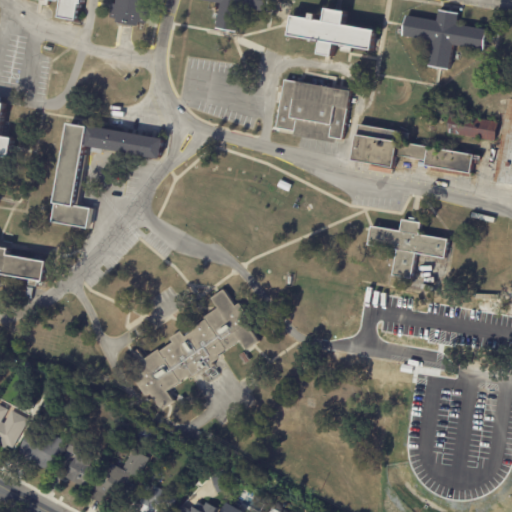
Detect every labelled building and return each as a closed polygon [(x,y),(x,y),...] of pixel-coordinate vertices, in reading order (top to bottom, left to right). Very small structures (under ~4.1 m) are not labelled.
[(85,0),(85,4),(83,4),(79,21),(62,18),(65,1),(62,0),(62,2),(52,0),(47,0),(47,5),(39,4),(39,0),(85,0)] [(151,0),(148,23),(141,23),(141,26),(119,23),(120,19),(113,18),(115,4),(119,4),(119,0),(151,0)] [(275,0),(275,1),(273,13),(245,8),(240,33),(219,29),(224,4),(200,0),(275,0)] [(356,47),(338,44),(335,57),(321,55),(323,42),(291,36),(294,15),(316,19),(317,14),(323,15),(322,20),(327,21),(329,8),(350,12),(348,25),(380,30),(376,51),(356,47)] [(449,12),(460,14),(458,25),(490,31),(487,51),(455,46),(451,69),(430,66),(435,42),(403,36),(407,16),(438,22),(440,10),(449,12)] [(300,85),(357,95),(354,113),(353,113),(347,144),(334,141),(336,129),(301,123),(299,135),(279,132),(285,96),(280,95),(281,91),(286,91),(288,83),(300,85)] [(511,186),(496,183),(511,99),(511,186)] [(15,147),(13,159),(0,157),(0,102),(9,104),(3,137),(17,139),(15,147)] [(499,123),(496,142),(448,134),(451,115),(499,123)] [(103,128),(166,139),(163,160),(101,149),(100,153),(88,151),(78,207),(92,209),(89,229),(52,223),(55,204),(58,204),(71,124),(90,127),(90,126),(103,128)] [(361,125),(409,133),(408,139),(402,138),(401,142),(477,155),(473,174),(426,166),(427,161),(402,156),(399,169),(357,161),(361,136),(359,135),(361,125)] [(411,221),(423,223),(421,235),(451,240),(447,260),(418,254),(413,280),(394,276),(398,251),(369,246),(373,226),(402,231),(404,220),(411,221)] [(0,248),(12,251),(11,257),(51,264),(48,284),(36,282),(35,287),(27,286),(28,281),(3,276),(1,290),(0,289),(0,248)] [(395,259),(388,258),(389,251),(396,253),(395,259)] [(30,288),(36,289),(34,299),(28,298),(30,288)] [(256,345),(248,351),(242,341),(221,356),(222,358),(192,380),(190,377),(169,392),(176,402),(163,411),(151,394),(147,397),(134,379),(138,376),(126,359),(139,350),(146,360),(160,350),(161,352),(174,343),(171,339),(182,332),(186,337),(194,331),(193,330),(206,320),(205,318),(219,308),(212,299),(225,290),(237,307),(240,304),(253,322),(249,325),(261,342),(256,345)] [(248,354),(254,362),(249,365),(242,356),(247,353),(248,354)] [(49,409),(46,407),(49,401),(55,405),(52,411),(49,409)] [(4,445),(0,442),(0,425),(4,428),(13,411),(32,421),(16,451),(4,445)] [(102,412),(108,415),(105,421),(99,418),(102,412)] [(31,459),(21,453),(34,430),(46,437),(50,430),(71,442),(54,472),(31,459)] [(72,477),(67,474),(78,456),(69,450),(76,439),(100,454),(93,465),(104,472),(93,490),(72,477)] [(103,502),(93,497),(101,481),(103,482),(110,468),(113,469),(116,463),(126,468),(136,449),(153,457),(142,478),(135,475),(132,480),(139,484),(129,503),(115,495),(109,505),(103,502)] [(221,494),(214,479),(227,472),(234,487),(221,494)] [(138,511),(132,509),(141,491),(150,496),(155,486),(180,499),(173,511),(138,511)] [(208,502),(219,508),(217,511),(192,511),(198,501),(206,505),(208,502)] [(243,511),(244,511),(226,503),(222,511),(243,511)]
